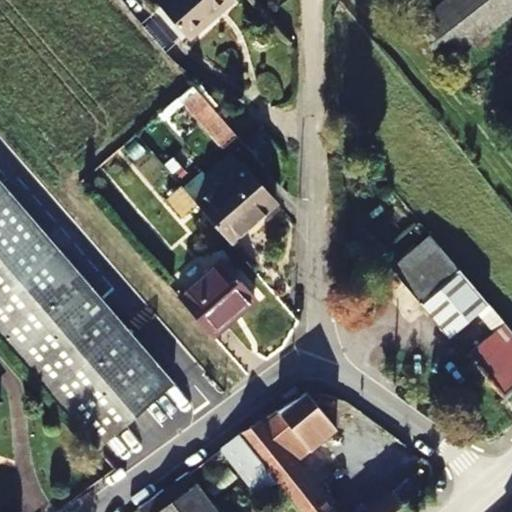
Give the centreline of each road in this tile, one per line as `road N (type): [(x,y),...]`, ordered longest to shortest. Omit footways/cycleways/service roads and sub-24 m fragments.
road 1 (unclassified): [(313,348),(312,0)]
road 2 (residential): [(91,511),(313,348)]
road 3 (residential): [(313,348),(499,486)]
